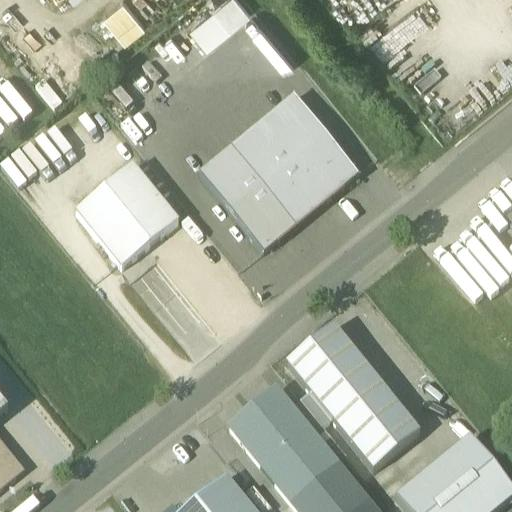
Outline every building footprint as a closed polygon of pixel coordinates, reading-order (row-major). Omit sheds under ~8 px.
[(227,0),(212,12),(228,33),(249,16),(235,0),(227,0)] [(102,19),(123,45),(143,29),(122,3),(102,19)] [(205,51),(228,33),(212,12),(189,31),(205,51)] [(198,180),(262,259),(357,182),(293,103),(198,180)] [(75,218),(121,275),(178,229),(132,172),(75,218)] [(447,242),(440,247),(466,281),(472,277),(447,242)] [(332,332),(285,370),(308,398),(331,426),(373,477),(419,439),(332,332)] [(229,433),(244,452),(290,414),(290,413),(275,395),(256,411),(252,410),(248,413),(248,418),(229,433)] [(299,405),(322,434),(331,426),(308,398),(299,405)] [(290,414),(313,441),(322,434),(299,405),(290,413),(290,414)] [(313,441),(290,414),(244,452),(289,507),(336,470),(313,441)] [(511,496),(469,444),(394,504),(400,511),(500,511),(511,503),(511,496)] [(0,446),(0,496),(16,483),(17,468),(0,446)] [(17,468),(16,483),(24,477),(17,468)] [(336,470),(289,507),(292,511),(362,511),(367,508),(336,470)] [(250,511),(226,482),(188,511),(250,511)]
